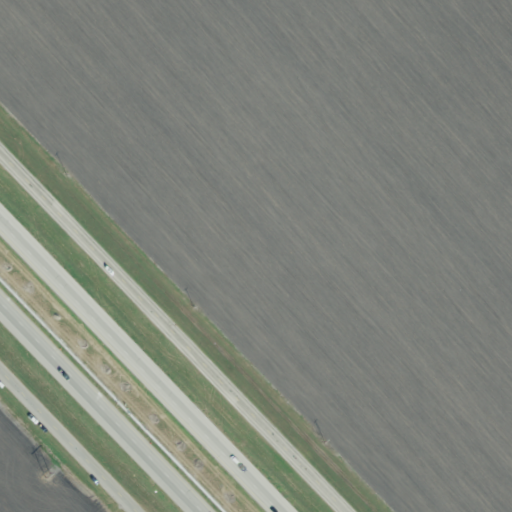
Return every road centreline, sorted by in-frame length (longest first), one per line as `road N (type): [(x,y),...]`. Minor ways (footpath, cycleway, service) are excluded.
road 1 (tertiary): [(0,148),(348,511)]
road 2 (motorway): [(283,511),(0,217)]
road 3 (motorway): [(0,302),(201,511)]
road 4 (tertiary): [(132,511),(0,374)]
